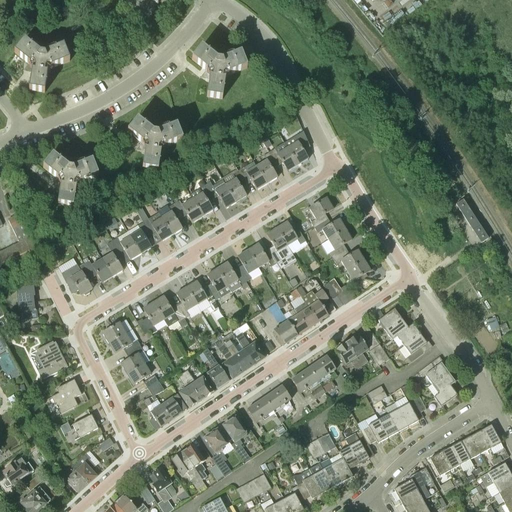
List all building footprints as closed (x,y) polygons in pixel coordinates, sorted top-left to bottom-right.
[(32,72),(31,78),(29,91),(44,94),(47,74),(51,69),(69,62),(64,47),(44,55),(40,54),(24,41),(14,54),(29,66),(32,72)] [(209,78),(208,86),(206,98),(222,100),(225,81),(229,76),(247,69),(241,54),(222,62),(218,61),(201,48),(192,61),(207,73),(209,78)] [(145,151),(144,157),(142,170),(158,172),(161,153),(164,148),(183,141),(177,126),(158,134),(154,133),(137,120),(127,133),(143,145),(145,151)] [(287,149),(297,167),(308,160),(302,151),(307,148),(308,149),(310,148),(303,133),(294,138),(297,143),(287,149)] [(262,142),(263,144),(268,154),(269,153),(277,167),(282,163),(287,173),(297,167),(287,149),(284,144),(274,150),(267,139),(262,142)] [(235,150),(229,154),(234,162),(240,158),(235,150)] [(266,161),(256,167),(267,185),(277,179),(271,170),(277,167),(269,153),(268,154),(263,157),(266,161)] [(228,154),(220,159),(223,165),(225,165),(229,165),(233,163),(228,154)] [(60,186),(59,193),(57,206),(73,208),(76,189),(80,184),(98,177),(92,162),(73,170),(69,169),(53,156),(43,169),(58,181),(60,186)] [(237,172),(245,185),(251,182),(257,191),(267,185),(256,167),(246,173),(243,169),(237,172)] [(225,186),(236,204),(246,198),(240,188),(245,185),(237,172),(232,176),(235,180),(225,186)] [(226,210),(236,204),(225,186),(222,181),(213,187),(210,183),(205,186),(204,187),(212,200),(218,196),(226,210)] [(191,200),(202,218),(212,212),(207,203),(212,200),(204,187),(200,189),(189,196),(191,200)] [(192,224),(202,218),(191,200),(181,206),(178,202),(179,201),(177,198),(172,201),(174,205),(173,205),(181,218),(187,215),(192,224)] [(314,229),(327,221),(324,216),(333,210),(327,199),(309,210),(315,220),(311,223),(314,229)] [(456,205),(481,244),(488,239),(463,200),(456,205)] [(168,208),(171,213),(161,219),(172,236),(182,230),(176,221),(181,218),(173,205),(168,208)] [(156,233),(161,243),(172,236),(161,219),(151,225),(148,221),(141,209),(136,212),(143,224),(142,224),(150,237),(156,233)] [(0,278),(45,258),(28,222),(24,214),(8,221),(19,244),(0,253),(0,278)] [(317,234),(319,233),(322,231),(328,241),(345,231),(339,221),(330,226),(327,221),(314,229),(316,232),(317,234)] [(305,242),(302,237),(297,229),(296,229),(297,230),(292,233),(287,223),(277,229),(288,247),(297,241),(300,246),(305,242)] [(130,237),(141,255),(151,249),(145,240),(150,237),(142,224),(137,227),(140,231),(130,237)] [(292,255),(288,247),(277,229),(266,236),(274,248),(269,251),(277,264),(292,255)] [(333,259),(345,251),(342,246),(352,241),(345,231),(328,241),(321,245),(327,255),(330,254),(333,259)] [(130,261),(141,255),(130,237),(127,233),(117,239),(112,242),(120,255),(125,252),(130,261)] [(101,260),(112,278),(122,272),(114,258),(120,255),(112,242),(106,245),(112,254),(101,260)] [(277,264),(269,251),(263,255),(258,245),(248,251),(259,269),(268,264),(271,268),(277,264)] [(249,275),(259,269),(248,251),(237,258),(243,267),(238,270),(246,283),(251,280),(249,275)] [(346,272),(364,262),(358,251),(349,257),(345,251),(333,259),(336,265),(340,262),(346,272)] [(102,284),(112,278),(101,260),(91,266),(89,262),(83,265),(91,278),(97,275),(102,284)] [(346,272),(347,274),(353,282),(370,272),(364,262),(346,272)] [(246,283),(238,270),(232,273),(227,264),(217,270),(228,288),(231,293),(241,287),(243,290),(248,287),(246,283)] [(91,278),(83,265),(78,268),(81,273),(71,279),(81,297),(92,290),(86,281),(91,278)] [(218,294),(228,288),(217,270),(207,276),(212,285),(207,289),(215,302),(220,298),(218,294)] [(294,279),(288,283),(292,289),(298,285),(294,279)] [(328,284),(337,296),(342,293),(334,281),(328,284)] [(215,302),(207,289),(202,292),(196,283),(186,289),(197,307),(207,301),(209,305),(215,302)] [(328,284),(323,287),(332,300),(337,296),(328,284)] [(300,297),(301,299),(307,296),(301,287),(296,291),(300,297)] [(312,292),(318,301),(308,308),(308,309),(318,323),(328,317),(324,311),(324,310),(323,308),(322,309),(321,306),(328,300),(322,292),(319,287),(312,292)] [(16,290),(19,321),(36,319),(35,312),(36,312),(36,310),(34,310),(32,296),(34,296),(33,288),(16,290)] [(197,307),(186,289),(176,295),(181,304),(176,307),(184,320),(199,311),(197,307)] [(300,297),(296,291),(290,294),(295,300),(300,297)] [(187,326),(184,320),(176,307),(171,310),(163,298),(153,304),(164,322),(168,328),(178,322),(182,329),(187,326)] [(285,307),(281,300),(275,304),(280,311),(285,307)] [(154,328),(164,322),(153,304),(143,310),(148,319),(143,322),(149,333),(151,336),(156,332),(154,328)] [(259,304),(254,307),(258,314),(263,311),(259,304)] [(308,308),(305,304),(294,310),(308,330),(318,323),(308,309),(308,308)] [(289,314),(293,318),(287,322),(297,337),(308,330),(294,310),(289,314)] [(378,322),(385,332),(401,320),(394,310),(378,322)] [(485,321),(488,331),(499,328),(496,317),(485,321)] [(149,333),(143,322),(142,320),(136,323),(144,336),(149,333)] [(392,341),(393,340),(396,337),(408,329),(401,320),(385,332),(392,341)] [(287,322),(287,321),(278,327),(273,331),(283,347),(297,337),(287,322)] [(108,345),(125,334),(120,324),(102,335),(108,345)] [(402,345),(403,347),(419,335),(412,325),(408,329),(396,337),(393,340),(398,348),(402,345)] [(221,341),(243,374),(254,366),(243,351),(238,354),(230,343),(235,339),(232,333),(221,341)] [(379,346),(376,341),(370,333),(365,336),(374,349),(379,346)] [(126,355),(140,347),(136,341),(132,344),(125,334),(108,345),(114,355),(122,350),(126,355)] [(242,335),(235,339),(243,351),(254,366),(264,359),(262,356),(266,353),(258,342),(250,347),(242,335)] [(410,356),(407,358),(411,363),(424,354),(420,349),(426,345),(419,335),(403,347),(410,356)] [(362,355),(368,351),(360,340),(358,336),(346,344),(362,367),(367,364),(362,355)] [(369,352),(374,349),(365,336),(360,340),(368,351),(369,352)] [(226,362),(222,365),(232,380),(243,374),(221,341),(214,345),(221,354),(226,362)] [(269,342),(264,346),(269,354),(274,350),(269,342)] [(37,372),(42,381),(68,368),(64,360),(62,361),(53,343),(36,352),(37,354),(35,354),(43,369),(37,372)] [(356,371),(362,367),(346,344),(334,352),(345,367),(350,363),(356,371)] [(378,368),(384,364),(375,351),(380,348),(379,346),(374,349),(369,352),(373,359),(378,368)] [(121,365),(127,376),(145,365),(139,355),(143,352),(140,347),(126,355),(129,361),(121,365)] [(375,351),(384,364),(389,360),(383,352),(380,348),(375,351)] [(213,370),(207,374),(218,390),(224,386),(224,385),(229,382),(223,374),(208,350),(202,354),(213,370)] [(327,377),(335,371),(326,357),(318,363),(327,377)] [(318,383),(327,377),(318,363),(309,369),(318,383)] [(425,376),(432,386),(448,374),(441,364),(434,369),(431,364),(418,373),(422,378),(425,376)] [(145,365),(127,376),(133,386),(151,375),(145,365)] [(309,389),(318,383),(309,369),(300,375),(309,389)] [(182,374),(201,402),(212,394),(202,378),(195,383),(187,371),(182,374)] [(185,390),(179,394),(189,409),(201,402),(182,374),(178,378),(185,390)] [(432,386),(438,395),(450,387),(455,383),(448,374),(432,386)] [(301,395),(309,389),(300,375),(291,381),(301,395)] [(143,383),(147,389),(158,382),(154,376),(143,383)] [(59,416),(68,412),(75,408),(71,401),(81,396),(74,381),(56,390),(58,394),(51,398),(59,416)] [(158,382),(147,389),(152,398),(155,396),(164,391),(158,382)] [(330,382),(321,388),(325,393),(325,394),(326,394),(334,388),(330,382)] [(400,389),(405,398),(407,403),(413,400),(406,386),(400,389)] [(282,407),(291,401),(282,387),(273,393),(282,407)] [(315,400),(325,393),(321,388),(320,387),(310,394),(315,400)] [(367,395),(370,400),(384,392),(381,387),(367,395)] [(450,387),(438,395),(433,398),(440,408),(457,396),(450,387)] [(387,398),(384,392),(370,400),(373,406),(386,399),(387,398)] [(273,413),(282,407),(273,393),(264,399),(273,413)] [(7,399),(11,407),(18,403),(13,395),(7,399)] [(161,407),(171,421),(182,414),(187,411),(177,396),(172,399),(161,407)] [(426,411),(418,397),(413,400),(421,414),(426,411)] [(405,398),(394,404),(395,405),(398,410),(408,428),(418,422),(423,419),(421,414),(413,400),(407,403),(405,398)] [(265,419),(273,413),(264,399),(255,405),(265,419)] [(355,404),(354,404),(348,408),(350,412),(357,408),(355,404)] [(256,425),(265,419),(255,405),(247,411),(256,425)] [(160,429),(171,421),(161,407),(150,414),(160,429)] [(408,428),(398,410),(388,416),(398,434),(408,428)] [(72,426),(79,439),(98,429),(91,416),(72,426)] [(388,439),(398,434),(388,416),(378,421),(388,439)] [(276,417),(272,419),(277,427),(281,424),(278,420),(276,417)] [(223,427),(234,444),(240,440),(238,438),(245,433),(235,419),(223,427)] [(377,445),(388,439),(378,421),(368,427),(368,428),(363,431),(370,445),(376,442),(377,445)] [(67,442),(75,439),(70,424),(62,426),(67,442)] [(285,431),(282,426),(277,430),(280,434),(285,431)] [(480,432),(490,450),(500,444),(491,427),(480,432)] [(351,435),(348,430),(343,433),(346,438),(351,435)] [(222,450),(227,446),(217,431),(205,439),(216,456),(211,460),(215,466),(223,477),(224,478),(231,473),(224,462),(227,460),(222,453),(223,452),(222,450)] [(355,435),(344,440),(348,448),(349,448),(359,466),(369,460),(363,449),(368,446),(361,432),(356,435),(355,435)] [(480,455),(490,450),(480,432),(470,438),(480,455)] [(322,438),(330,451),(335,448),(333,443),(328,435),(322,438)] [(48,436),(41,440),(44,445),(51,441),(48,436)] [(317,441),(325,454),(330,451),(322,438),(317,441)] [(470,461),(480,455),(470,438),(460,443),(470,461)] [(99,447),(103,453),(113,445),(110,440),(99,447)] [(311,443),(319,457),(325,454),(317,441),(311,443)] [(306,447),(311,455),(313,460),(319,457),(311,443),(306,447)] [(460,466),(470,461),(460,443),(450,449),(460,466)] [(205,471),(201,465),(204,462),(194,446),(183,454),(193,469),(201,481),(206,478),(203,473),(205,471)] [(234,451),(244,465),(251,460),(241,446),(234,451)] [(342,460),(348,471),(359,466),(349,448),(348,448),(338,453),(342,461),(342,460)] [(450,472),(460,466),(450,449),(440,454),(450,472)] [(198,493),(206,488),(201,481),(193,469),(183,454),(172,461),(183,477),(187,475),(190,481),(194,487),(198,493)] [(439,478),(450,472),(440,454),(429,460),(439,478)] [(75,472),(87,486),(96,478),(91,471),(95,468),(89,461),(90,460),(85,455),(78,460),(82,465),(75,472)] [(21,459),(15,464),(14,463),(6,469),(7,469),(4,471),(7,476),(5,478),(7,481),(4,484),(7,487),(11,486),(12,487),(20,481),(34,472),(28,463),(25,465),(21,459)] [(342,461),(332,466),(342,484),(352,478),(348,471),(342,460),(342,461)] [(271,461),(265,464),(270,472),(276,469),(271,461)] [(493,485),(510,475),(504,464),(487,474),(493,485)] [(216,481),(223,477),(215,466),(209,471),(216,481)] [(332,489),(342,484),(332,466),(322,472),(332,489)] [(310,498),(311,500),(322,495),(312,477),(308,469),(305,473),(298,476),(292,477),(297,487),(305,501),(310,498)] [(171,485),(161,470),(153,475),(154,476),(150,479),(154,485),(152,487),(162,501),(157,505),(161,511),(171,511),(173,510),(167,501),(171,499),(164,490),(171,485)] [(29,492),(38,485),(47,478),(42,472),(33,479),(25,486),(29,492)] [(75,472),(66,480),(78,494),(87,486),(75,472)] [(322,495),(332,489),(322,472),(312,477),(322,495)] [(265,492),(271,489),(264,475),(258,479),(265,492)] [(498,494),(511,486),(511,477),(510,475),(493,485),(498,494)] [(260,495),(265,492),(258,479),(253,481),(260,495)] [(254,498),(260,495),(253,481),(247,484),(254,498)] [(399,501),(417,492),(411,481),(394,491),(399,501)] [(136,488),(147,506),(154,501),(143,484),(136,488)] [(249,501),(254,498),(247,484),(242,487),(249,501)] [(504,505),(511,499),(511,486),(498,494),(504,505)] [(244,504),(249,501),(242,487),(236,490),(244,504)] [(294,495),(284,500),(290,511),(303,511),(299,503),(305,501),(297,487),(291,489),(294,495)] [(38,511),(50,501),(44,493),(39,488),(26,500),(21,505),(26,511),(24,511),(38,511)] [(405,511),(423,502),(417,492),(399,501),(405,511)] [(119,511),(147,511),(148,511),(142,506),(136,511),(131,505),(132,504),(131,503),(130,504),(124,497),(114,506),(119,511)] [(203,511),(221,511),(225,510),(219,499),(202,509),(203,511)] [(264,511),(277,511),(274,506),(271,500),(261,506),(264,511)] [(277,511),(290,511),(284,500),(274,506),(277,511)] [(405,511),(427,511),(428,511),(423,502),(405,511)]
